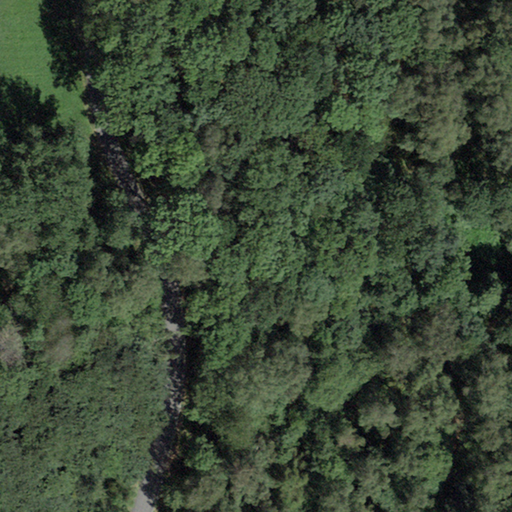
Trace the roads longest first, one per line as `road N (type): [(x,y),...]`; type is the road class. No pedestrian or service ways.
road 1 (unclassified): [(141,511),(167,415),(175,342),(162,261),(105,131),(92,0)]
road 2 (track): [(416,511),(511,288)]
